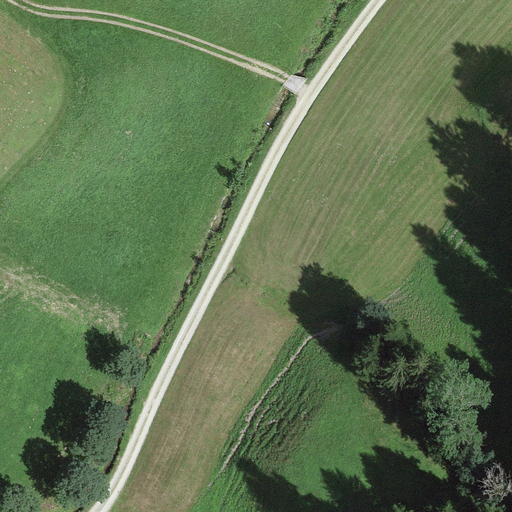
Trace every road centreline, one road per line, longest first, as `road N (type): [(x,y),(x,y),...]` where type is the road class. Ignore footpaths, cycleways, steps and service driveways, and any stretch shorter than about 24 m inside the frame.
road 1 (track): [(380,0),(290,127),(101,511)]
road 2 (track): [(1,0),(37,13),(107,15),(313,90)]
